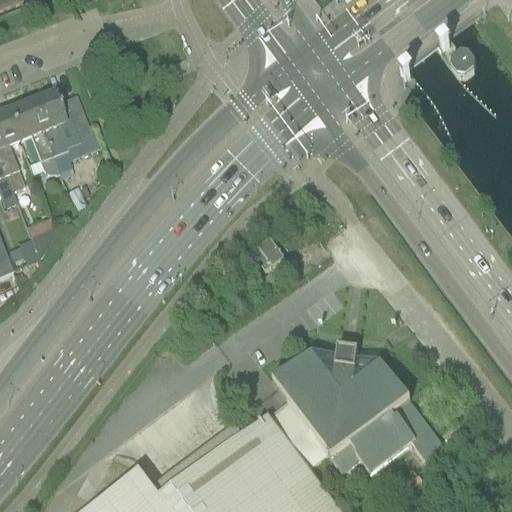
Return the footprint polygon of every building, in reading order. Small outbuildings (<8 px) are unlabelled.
[(401,0),(443,56),(440,58),(456,80),(464,82),(473,76),(474,67),(468,58),(460,57),(417,0),(401,0)] [(41,105),(30,109),(51,162),(58,180),(71,175),(68,167),(63,155),(77,150),(75,145),(90,139),(88,136),(75,102),(56,109),(52,99),(50,101),(47,100),(42,101),(41,105)] [(13,116),(6,119),(2,120),(0,119),(0,171),(10,197),(23,192),(7,151),(18,147),(29,142),(43,177),(47,181),(55,179),(56,181),(58,180),(55,172),(51,162),(30,109),(22,113),(18,111),(14,113),(13,116)] [(0,206),(3,214),(15,209),(10,197),(0,171),(0,206)] [(38,265),(56,243),(54,239),(51,232),(29,242),(38,265)] [(268,245),(257,254),(273,273),(283,264),(268,245)] [(0,283),(11,279),(0,249),(0,283)] [(271,274),(256,255),(250,260),(265,279),(271,274)] [(312,358),(272,388),(293,415),(273,430),(308,477),(328,462),(341,481),(359,468),(366,477),(384,463),(387,468),(395,462),(411,450),(429,476),(433,473),(449,461),(421,423),(418,426),(411,420),(405,411),(409,407),(380,368),(355,364),(356,358),(357,356),(354,355),(339,353),(337,353),(337,355),(336,362),(312,358)] [(334,511),(308,477),(273,430),(267,422),(253,432),(251,434),(158,504),(138,477),(92,511),(334,511)]
